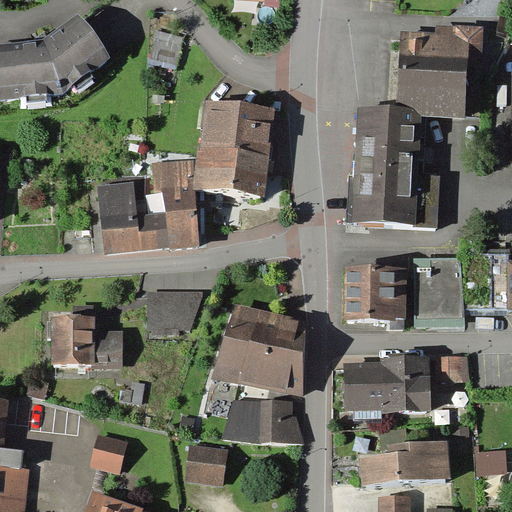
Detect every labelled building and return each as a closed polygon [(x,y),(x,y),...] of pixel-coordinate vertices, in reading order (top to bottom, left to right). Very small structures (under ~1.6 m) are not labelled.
[(78,13),(43,39),(0,43),(0,99),(26,96),(46,95),(63,93),(74,85),(90,72),(110,57),(78,13)] [(436,33),(401,31),(397,105),(413,108),(422,116),(426,116),(465,117),(467,68),(482,68),(484,26),(456,25),(456,26),(436,25),(436,33)] [(94,76),(90,72),(74,85),(77,89),(94,76)] [(276,108),(206,100),(201,142),(272,149),(276,108)] [(347,223),(437,227),(439,177),(423,175),(426,116),(422,116),(413,108),(397,105),(390,105),(357,106),(354,176),(349,176),(347,223)] [(265,195),(272,149),(201,142),(196,161),(192,160),(193,170),(194,188),(265,195)] [(193,170),(192,160),(152,164),(157,213),(155,213),(159,248),(170,247),(170,249),(200,246),(194,188),(193,170)] [(105,254),(159,248),(155,213),(147,214),(146,203),(136,204),(134,181),(98,185),(105,254)] [(462,258),(413,258),(414,327),(465,327),(462,258)] [(407,321),(408,268),(346,266),(345,319),(407,321)] [(203,292),(148,292),(148,330),(152,330),(152,334),(180,335),(191,330),(203,292)] [(303,396),(306,320),(236,304),(211,378),(303,396)] [(95,363),(95,330),(95,315),(52,315),(52,363),(92,363),(95,363)] [(95,363),(92,363),(92,369),(123,369),(123,330),(95,330),(95,363)] [(431,410),(429,356),(380,357),(380,361),(343,362),(344,412),(431,410)] [(468,381),(467,356),(436,357),(437,382),(468,381)] [(145,384),(132,382),(131,390),(125,389),(123,402),(141,404),(145,384)] [(9,398),(0,397),(0,510),(13,511),(25,511),(30,468),(22,467),(24,449),(4,447),(9,398)] [(304,445),(292,401),(261,400),(261,401),(233,401),(222,439),(304,445)] [(195,418),(182,415),(178,434),(191,436),(195,418)] [(468,426),(452,427),(452,448),(469,447),(468,426)] [(120,474),(127,441),(98,435),(91,467),(120,474)] [(451,478),(447,440),(386,445),(387,452),(360,457),(362,485),(451,478)] [(223,488),(228,448),(190,444),(186,484),(223,488)] [(506,450),(475,452),(476,476),(507,474),(506,450)] [(84,511),(153,511),(144,509),(144,508),(92,490),(84,511)] [(410,511),(411,495),(379,496),(378,511),(410,511)]
